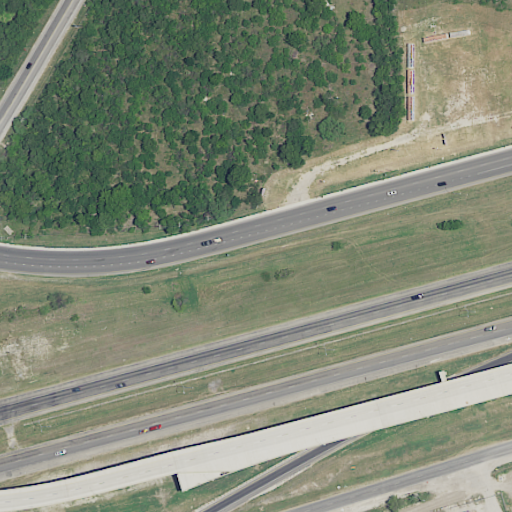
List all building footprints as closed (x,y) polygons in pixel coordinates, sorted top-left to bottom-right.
[(409,27),(449,20),(450,25),(410,32),(409,27)] [(450,32),(452,38),(471,34),(470,28),(450,32)] [(423,37),(424,45),(448,40),(446,33),(423,37)] [(407,44),(415,43),(415,68),(409,68),(407,44)] [(466,139),(483,134),(484,139),(468,144),(466,139)]
